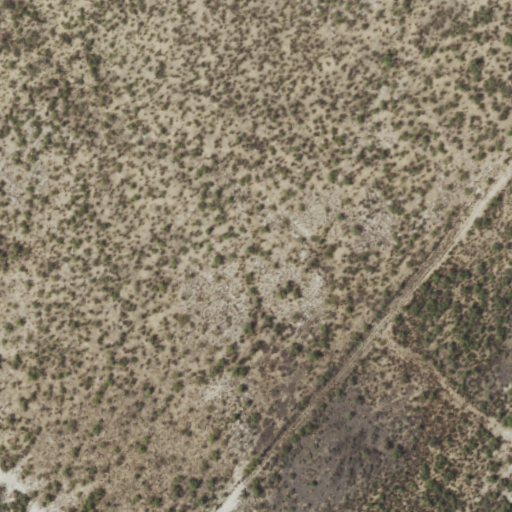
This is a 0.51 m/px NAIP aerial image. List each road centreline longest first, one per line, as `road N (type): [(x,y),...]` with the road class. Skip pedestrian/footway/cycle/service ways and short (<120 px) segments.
road 1 (track): [(45,511),(99,483),(150,427),(197,398),(238,386),(446,206),(511,124)]
road 2 (track): [(511,436),(415,349),(368,343),(225,511)]
road 3 (track): [(368,343),(511,166)]
